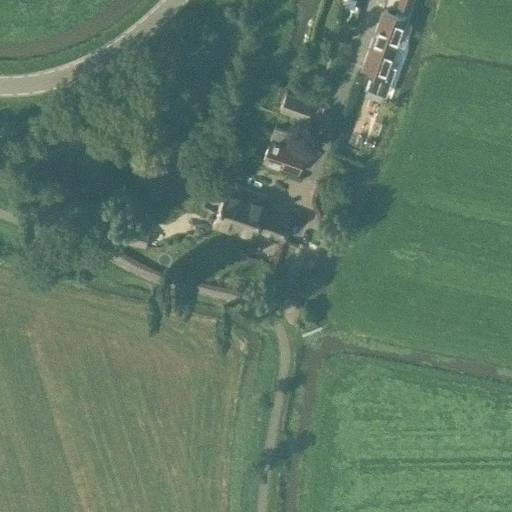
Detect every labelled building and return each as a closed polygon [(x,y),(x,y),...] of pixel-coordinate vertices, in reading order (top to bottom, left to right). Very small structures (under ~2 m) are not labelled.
[(398,0),(395,10),(397,10),(407,14),(411,0),(398,0)] [(385,10),(364,70),(378,75),(373,89),(386,94),(396,65),(388,62),(404,16),(385,10)] [(280,109),(306,119),(312,102),(286,92),(280,109)] [(305,153),(287,146),(292,134),(276,128),(264,160),(298,173),(305,153)] [(267,203),(227,188),(214,224),(230,230),(232,226),(256,234),(257,231),(283,240),(292,216),(266,206),(267,203)] [(115,241),(144,249),(151,225),(122,217),(120,223),(115,241)] [(296,307),(300,287),(272,282),(268,301),(296,307)]
